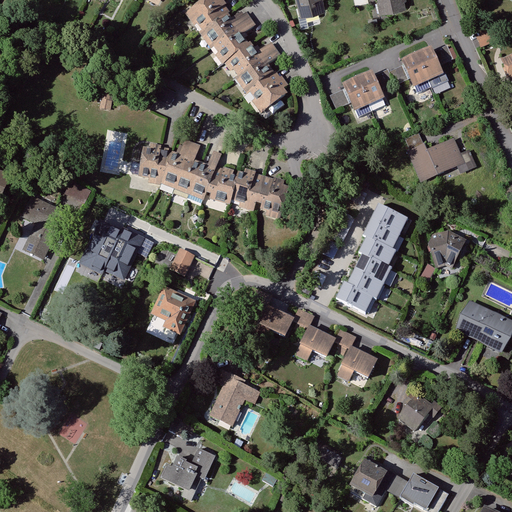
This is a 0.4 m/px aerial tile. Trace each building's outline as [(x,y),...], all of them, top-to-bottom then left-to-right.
[(197,25),(202,33),(228,15),(230,14),(225,7),(227,7),(221,0),(216,0),(215,1),(214,0),(206,0),(185,15),(194,27),(197,25)] [(296,0),(301,18),(326,11),(323,0),(296,0)] [(407,9),(405,0),(378,0),(382,14),(407,9)] [(211,51),(214,49),(252,21),(247,14),(244,17),(241,14),(232,21),(228,15),(202,33),(199,35),(211,51)] [(377,18),(368,20),(370,27),(379,25),(377,18)] [(222,67),(225,65),(249,46),(245,41),(248,39),(246,35),(256,27),(252,21),(214,49),(218,55),(215,57),(222,67)] [(498,43),(491,27),(474,34),(481,50),(498,43)] [(234,72),(238,78),(276,51),(271,45),(261,53),(258,49),(255,51),(250,45),(249,46),(225,65),(230,73),(234,72)] [(72,49),(63,46),(61,51),(70,55),(72,49)] [(447,46),(433,52),(439,66),(453,60),(447,46)] [(430,47),(415,53),(428,82),(443,74),(439,66),(433,52),(430,47)] [(247,97),(250,95),(274,75),(268,67),(281,58),(276,51),(238,78),(235,80),(247,97)] [(413,88),(428,82),(415,53),(400,61),(402,66),(389,72),(394,84),(395,86),(409,80),(413,88)] [(511,63),(502,67),(511,90),(511,63)] [(394,84),(389,72),(388,70),(373,77),(379,90),(394,84)] [(371,71),(356,78),(368,105),(383,99),(379,90),(373,77),(371,71)] [(276,73),(274,75),(250,95),(255,102),(252,104),(262,116),(288,96),(285,92),(288,86),(283,79),(281,80),(276,73)] [(353,113),(368,105),(356,78),(340,85),(343,90),(330,96),(336,110),(349,104),(353,113)] [(170,106),(176,93),(161,86),(155,99),(170,106)] [(103,99),(101,109),(114,111),(116,101),(103,99)] [(477,167),(469,150),(461,154),(454,139),(426,151),(419,134),(405,140),(410,151),(407,152),(420,184),(457,167),(460,175),(477,167)] [(161,185),(175,190),(193,143),(185,140),(183,146),(179,145),(175,153),(171,151),(170,153),(161,185)] [(175,190),(189,195),(201,163),(194,160),(200,146),(193,143),(175,190)] [(148,183),(161,185),(170,153),(160,151),(161,146),(150,144),(149,148),(142,147),(137,176),(149,178),(148,183)] [(203,201),(208,192),(216,167),(220,156),(213,153),(207,165),(201,163),(189,195),(203,201)] [(228,204),(229,200),(237,176),(233,175),(234,170),(222,167),(222,168),(216,167),(208,192),(212,193),(210,199),(228,204)] [(254,212),(256,202),(264,176),(255,174),(256,172),(245,169),(243,173),(238,172),(237,176),(229,200),(240,203),(239,208),(254,212)] [(0,199),(13,178),(0,171),(0,199)] [(273,179),(264,176),(256,202),(262,204),(261,209),(267,211),(266,216),(279,220),(289,187),(284,185),(285,181),(274,177),(273,179)] [(369,182),(362,179),(358,186),(365,190),(369,182)] [(92,192),(73,183),(67,195),(85,205),(92,192)] [(367,195),(356,189),(350,201),(362,207),(367,195)] [(67,214),(33,197),(23,218),(36,224),(23,251),(44,261),(67,214)] [(379,206),(371,221),(400,235),(408,221),(379,206)] [(355,219),(344,214),(338,225),(349,231),(355,219)] [(123,232),(100,220),(91,237),(93,238),(87,248),(89,250),(82,263),(104,274),(105,271),(114,276),(120,264),(129,269),(146,235),(127,225),(123,232)] [(371,221),(363,237),(366,238),(393,251),(400,235),(371,221)] [(349,231),(338,225),(332,237),(344,243),(349,231)] [(451,269),(465,241),(447,232),(432,237),(427,246),(436,269),(445,266),(451,269)] [(366,238),(359,254),(361,255),(389,269),(396,253),(393,251),(366,238)] [(340,247),(329,241),(322,255),(333,261),(340,247)] [(194,259),(181,252),(171,272),(184,278),(194,259)] [(361,255),(354,271),(384,285),(391,270),(389,269),(361,255)] [(435,270),(427,266),(420,279),(428,283),(435,270)] [(354,271),(347,285),(373,299),(376,300),(384,285),(354,271)] [(327,278),(315,272),(309,283),(321,289),(327,278)] [(344,284),(336,300),(365,315),(373,299),(347,285),(344,284)] [(311,291),(305,287),(302,292),(308,296),(311,291)] [(194,303),(163,289),(151,315),(166,322),(163,328),(179,335),(194,303)] [(285,338),(293,322),(294,319),(268,307),(272,297),(253,289),(247,301),(265,310),(253,336),(265,341),(270,331),(285,338)] [(511,322),(470,302),(455,333),(501,355),(511,332),(511,322)] [(327,359),(334,343),(336,339),(310,327),(315,317),(298,310),(294,319),(293,322),(308,330),(295,357),(307,362),(312,352),(327,359)] [(340,331),(336,339),(334,343),(349,350),(337,376),(349,382),(354,373),(369,380),(378,360),(352,348),(356,338),(340,331)] [(248,384),(221,371),(214,385),(225,390),(211,419),(233,429),(246,402),(256,408),(261,396),(246,388),(248,384)] [(434,419),(442,408),(435,402),(432,406),(415,392),(405,405),(408,407),(398,420),(416,433),(430,416),(434,419)] [(175,418),(168,431),(174,434),(181,422),(181,421),(175,418)] [(181,422),(174,434),(181,438),(184,431),(191,434),(194,429),(181,422)] [(332,473),(340,458),(318,446),(310,461),(332,473)] [(204,481),(215,457),(198,450),(191,466),(185,463),(186,462),(176,457),(172,466),(166,464),(159,479),(183,490),(180,497),(191,502),(201,480),(204,481)] [(366,460),(348,492),(377,508),(386,492),(395,477),(366,460)] [(278,480),(267,473),(263,480),(273,487),(278,480)] [(438,511),(448,495),(413,476),(401,498),(426,511),(438,511)] [(408,484),(395,477),(386,492),(399,499),(408,484)]
